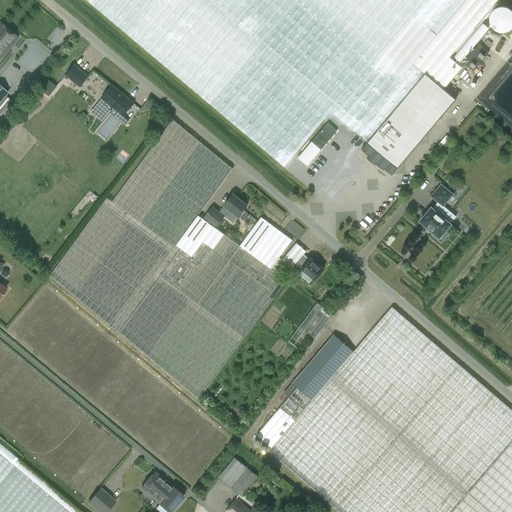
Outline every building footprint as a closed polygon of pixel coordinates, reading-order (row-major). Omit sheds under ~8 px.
[(449,57),(497,0),(86,0),(308,187),(355,132),(397,168),(455,99),(443,89),(461,67),(449,57)] [(9,49),(13,44),(18,38),(0,22),(0,59),(2,56),(3,57),(10,50),(9,49)] [(488,53),(478,44),(463,63),(472,71),(488,53)] [(66,75),(80,87),(88,77),(74,65),(66,75)] [(511,71),(499,72),(501,90),(494,90),(495,103),(511,102),(511,101),(511,71)] [(123,116),(134,103),(112,85),(101,98),(102,99),(99,103),(111,112),(114,108),(123,116)] [(145,104),(151,111),(156,107),(150,100),(145,104)] [(232,169),(173,120),(112,202),(107,198),(80,234),(50,276),(79,301),(118,334),(120,333),(167,373),(199,400),(287,281),(275,272),(271,269),(279,257),(292,239),(261,217),(239,246),(215,228),(198,215),(232,169)] [(432,235),(441,243),(450,234),(446,230),(451,224),(436,212),(442,205),(443,206),(453,194),(441,185),(431,196),(438,202),(433,208),(431,208),(420,221),(434,233),(432,235)] [(203,219),(215,228),(229,211),(237,217),(247,206),(233,195),(219,213),(212,207),(203,219)] [(302,268),(302,269),(303,270),(299,274),(309,283),(313,278),(314,279),(323,269),(311,258),(309,260),(303,255),(305,252),(295,243),(281,259),(292,268),(296,263),(302,268)] [(316,301),(292,341),(302,348),(310,334),(317,338),(333,312),(316,301)] [(354,352),(334,335),(292,383),(298,388),(281,408),(257,435),(272,448),(269,451),(339,511),(511,511),(511,411),(392,308),(354,352)] [(0,485),(16,467),(21,461),(0,442),(0,485)] [(219,477),(222,480),(241,496),(254,480),(257,476),(235,458),(219,477)] [(141,488),(156,500),(169,484),(154,472),(141,488)] [(87,502),(98,511),(112,511),(123,501),(103,484),(87,502)] [(173,488),(169,484),(156,500),(160,503),(160,504),(169,511),(170,511),(184,496),(173,487),(173,488)] [(252,511),(238,500),(228,511),(252,511)]
